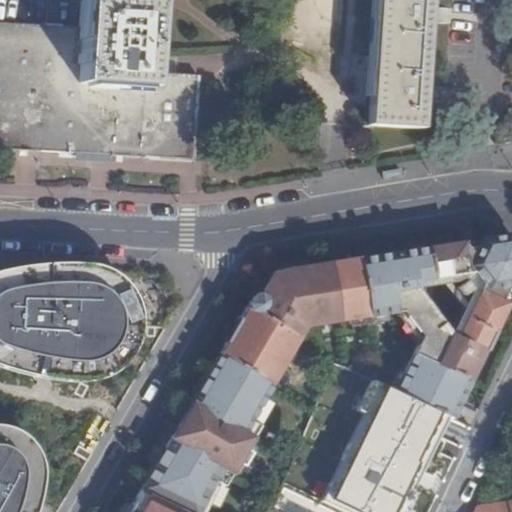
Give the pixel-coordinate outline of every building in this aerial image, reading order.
[(89,0),(88,27),(84,90),(151,94),(153,72),(159,4),(115,0),(108,0),(89,0)] [(417,125),(418,110),(418,102),(422,47),(423,32),(424,0),(373,0),(369,77),(364,149),(415,153),(417,125)] [(0,147),(143,158),(195,161),(201,76),(153,72),(151,94),(84,90),(88,27),(0,21),(0,147)] [(464,241),(274,274),(261,296),(258,294),(141,490),(186,511),(190,511),(207,477),(213,481),(218,483),(253,423),(244,418),(299,324),(389,309),(395,308),(421,336),(417,342),(395,390),(383,385),(376,401),(409,417),(417,401),(447,415),(452,418),(508,300),(502,297),(508,285),(511,284),(511,235),(511,234),(481,239),(478,246),(465,248),(464,241)] [(481,239),(464,241),(465,248),(478,246),(481,239)] [(0,367),(12,371),(30,376),(51,380),(68,382),(79,382),(87,382),(93,381),(101,379),(107,377),(112,374),(118,370),(123,365),(129,356),(132,352),(135,344),(138,336),(140,328),(141,320),(140,311),(137,300),(133,293),(128,285),(122,277),(116,273),(111,269),(105,266),(98,263),(91,261),(79,260),(64,260),(47,261),(17,264),(8,266),(0,267),(0,367)] [(502,297),(508,300),(511,291),(511,284),(508,285),(502,297)] [(417,342),(421,336),(395,308),(389,309),(390,312),(417,342)] [(376,401),(383,385),(345,366),(333,361),(308,414),(320,420),(339,382),(354,390),(329,442),(350,453),(376,401)] [(10,414),(4,413),(0,412),(0,511),(33,511),(42,490),(45,481),(47,470),(48,462),(47,451),(45,444),(40,436),(36,430),(32,426),(25,421),(16,417),(10,414)] [(197,511),(213,481),(207,477),(190,511),(197,511)] [(180,511),(123,484),(110,511),(180,511)] [(361,511),(362,511),(316,489),(305,511),(361,511)] [(511,511),(511,502),(475,509),(473,511),(511,511)]
